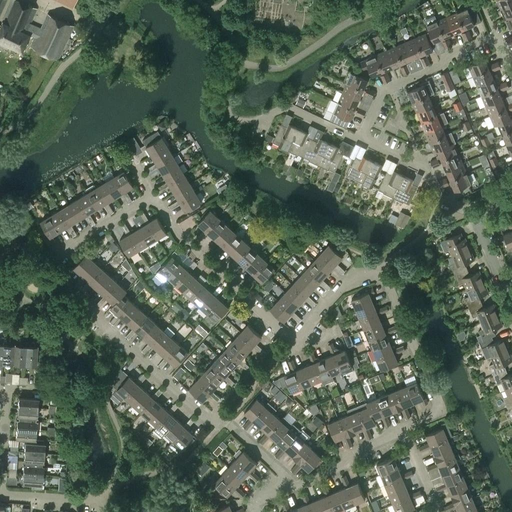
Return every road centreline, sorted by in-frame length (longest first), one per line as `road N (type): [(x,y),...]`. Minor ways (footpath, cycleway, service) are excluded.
road 1 (residential): [(295,486),(225,422),(208,418),(99,317),(61,270),(63,258),(157,200)]
road 2 (residential): [(404,429),(440,410),(382,273),(352,278),(290,338)]
road 3 (residential): [(511,71),(494,38),(467,46),(380,94),(359,138)]
road 4 (residential): [(290,338),(184,238),(157,200)]
road 5 (residential): [(295,486),(404,429)]
